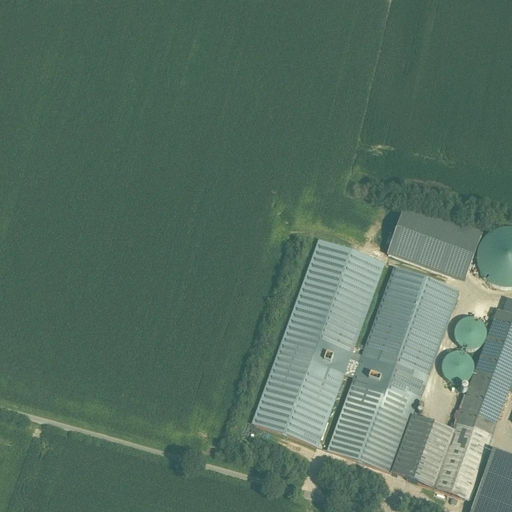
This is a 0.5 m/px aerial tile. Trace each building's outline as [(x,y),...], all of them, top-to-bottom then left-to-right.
[(388,257),(464,285),(481,238),(405,210),(404,213),(388,257)] [(476,261),(477,267),(478,273),(481,278),(485,282),(489,286),(495,289),(500,291),(506,292),(511,291),(511,231),(507,231),(501,231),(495,233),(490,236),(485,240),(482,244),(479,249),(477,255),(476,261)] [(383,267),(320,244),(253,427),(316,450),(343,377),(351,355),(383,267)] [(392,476),(412,421),(458,295),(395,271),(363,359),(355,381),(328,453),(392,476)] [(511,319),(497,314),(456,427),(484,437),(491,440),(511,380),(511,319)] [(485,343),(486,337),(485,331),(481,326),(476,323),(470,322),(464,323),(459,327),(455,332),(454,338),(456,344),(459,349),(464,352),(470,353),(476,352),(481,349),(485,343)] [(351,355),(343,377),(355,381),(363,359),(351,355)] [(459,357),(454,357),(448,359),(443,364),(441,370),(441,376),(444,382),(449,386),(455,388),(461,388),(467,385),(471,380),(473,373),(472,367),(469,362),(465,359),(459,357)] [(453,437),(412,421),(392,476),(433,491),(453,437)] [(484,437),(456,427),(453,437),(433,491),(461,502),(484,437)] [(511,511),(511,470),(492,463),(473,511),(511,511)]
